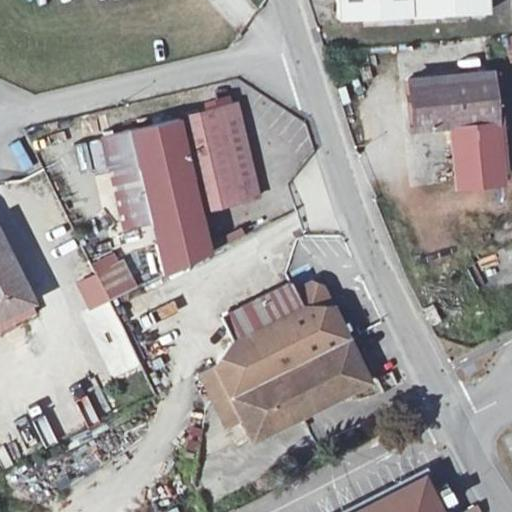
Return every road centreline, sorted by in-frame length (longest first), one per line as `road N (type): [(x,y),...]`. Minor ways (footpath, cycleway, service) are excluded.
road 1 (unclassified): [(300,48),(371,255),(503,511)]
road 2 (unclassified): [(300,48),(0,123)]
